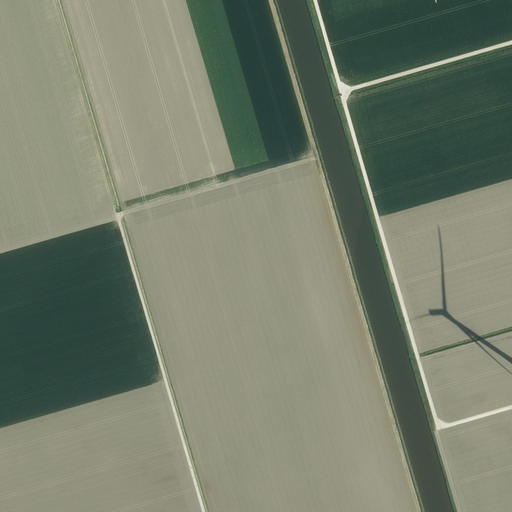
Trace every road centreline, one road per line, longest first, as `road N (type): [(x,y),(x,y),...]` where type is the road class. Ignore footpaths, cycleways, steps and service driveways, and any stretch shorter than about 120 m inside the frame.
road 1 (track): [(314,0),(438,427),(511,406)]
road 2 (track): [(341,91),(511,42)]
